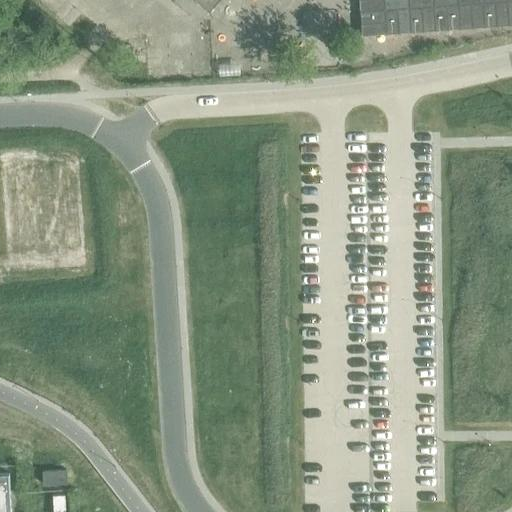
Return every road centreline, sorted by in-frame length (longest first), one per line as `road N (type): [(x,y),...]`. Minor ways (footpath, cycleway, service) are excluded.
road 1 (residential): [(119,146),(155,210),(172,426),(195,511)]
road 2 (residential): [(511,66),(324,96),(154,111)]
road 3 (residential): [(0,116),(80,122),(119,146)]
